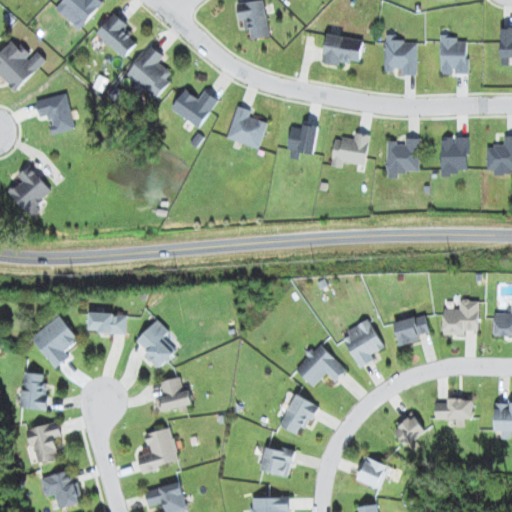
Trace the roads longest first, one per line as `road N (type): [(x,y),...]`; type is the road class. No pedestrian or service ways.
road 1 (residential): [(0,251),(52,256),(381,233),(511,233)]
road 2 (residential): [(151,0),(213,53),(276,86),(386,106),(511,105)]
road 3 (residential): [(320,511),(330,448),(358,409),(395,381),(431,369),(511,367)]
